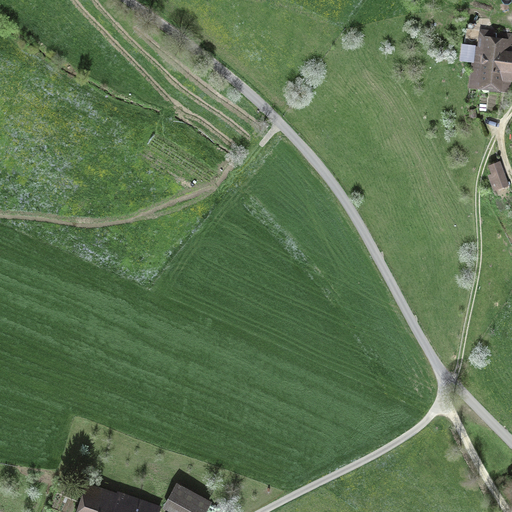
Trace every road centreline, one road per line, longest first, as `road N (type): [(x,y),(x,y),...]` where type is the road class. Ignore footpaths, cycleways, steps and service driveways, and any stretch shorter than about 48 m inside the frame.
road 1 (unclassified): [(127,0),(248,92),(296,140),(351,210),(440,371),(511,444)]
road 2 (track): [(497,137),(479,178),(479,257),(457,370),(445,377)]
